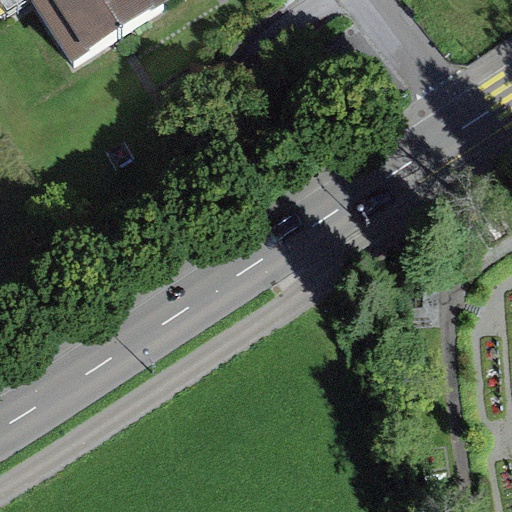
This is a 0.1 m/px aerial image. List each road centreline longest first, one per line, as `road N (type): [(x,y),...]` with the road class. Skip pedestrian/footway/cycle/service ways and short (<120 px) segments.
road 1 (tertiary): [(0,433),(486,124)]
road 2 (residential): [(384,0),(486,124)]
